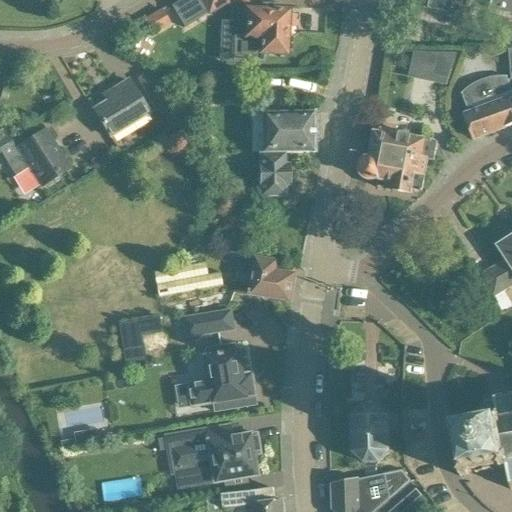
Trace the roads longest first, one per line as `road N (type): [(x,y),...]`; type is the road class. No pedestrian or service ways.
road 1 (residential): [(481,511),(444,460),(431,347),(362,272)]
road 2 (residential): [(319,267),(364,0)]
road 3 (residential): [(307,511),(306,361),(319,267)]
road 4 (residential): [(362,272),(488,153),(511,144)]
